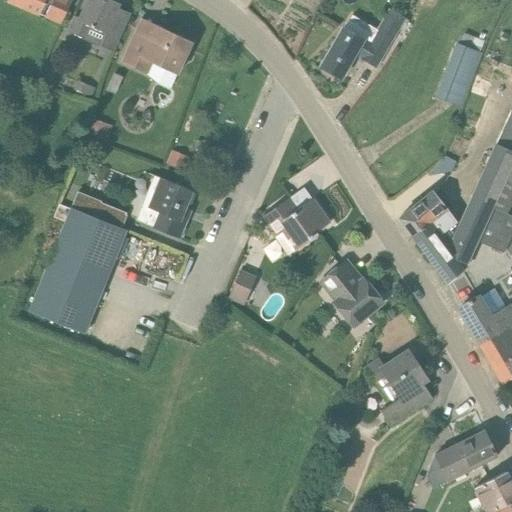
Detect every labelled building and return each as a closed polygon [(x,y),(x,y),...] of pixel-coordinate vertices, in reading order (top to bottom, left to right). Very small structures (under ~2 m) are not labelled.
[(9,0),(9,1),(58,23),(66,5),(55,0),(9,0)] [(120,4),(110,0),(86,0),(79,17),(75,16),(68,33),(85,40),(91,27),(106,34),(100,47),(112,52),(129,17),(117,11),(120,4)] [(374,71),(392,41),(406,19),(389,8),(376,29),(352,16),(345,28),(343,27),(320,68),(340,79),(352,58),(374,71)] [(176,75),(192,42),(157,26),(152,37),(136,30),(123,62),(147,73),(152,64),(176,75)] [(481,54),(457,45),(437,100),(460,108),(481,54)] [(73,89),(91,97),(94,88),(77,81),(73,89)] [(111,127),(93,119),(87,135),(106,142),(111,127)] [(462,273),(477,240),(492,208),(511,162),(511,153),(497,147),(496,146),(459,228),(447,212),(412,236),(448,284),(462,273)] [(183,171),(189,158),(172,151),(166,164),(183,171)] [(442,156),(438,166),(451,172),(455,162),(442,156)] [(135,220),(153,228),(179,239),(186,222),(180,220),(192,192),(153,175),(135,220)] [(70,208),(121,228),(127,214),(101,203),(101,202),(77,192),(70,208)] [(298,192),(261,218),(274,238),(282,232),(295,250),(329,223),(318,208),(312,212),(306,205),(313,200),(312,199),(298,209),(291,198),(298,193),(298,192)] [(434,193),(399,218),(412,236),(447,212),(434,193)] [(53,217),(64,222),(28,312),(83,334),(126,230),(121,228),(70,208),(70,209),(59,204),(53,217)] [(492,208),(477,240),(491,246),(505,214),(492,208)] [(347,261),(346,261),(320,282),(336,302),(334,303),(353,327),(382,302),(363,279),(360,282),(344,264),(347,261)] [(245,301),(255,278),(240,272),(230,295),(245,301)] [(478,343),(511,322),(511,315),(505,306),(487,316),(476,296),(466,301),(468,304),(458,309),(478,343)] [(511,322),(478,343),(502,383),(511,378),(511,377),(511,322)] [(429,380),(408,349),(383,366),(379,359),(363,369),(373,385),(374,383),(389,405),(380,411),(390,426),(426,402),(417,388),(429,380)] [(470,470),(497,456),(485,431),(457,444),(470,470)] [(434,456),(426,477),(432,489),(470,470),(457,444),(434,456)] [(473,488),(484,511),(489,511),(511,501),(511,485),(505,472),(473,488)] [(511,511),(511,501),(489,511),(511,511)]
